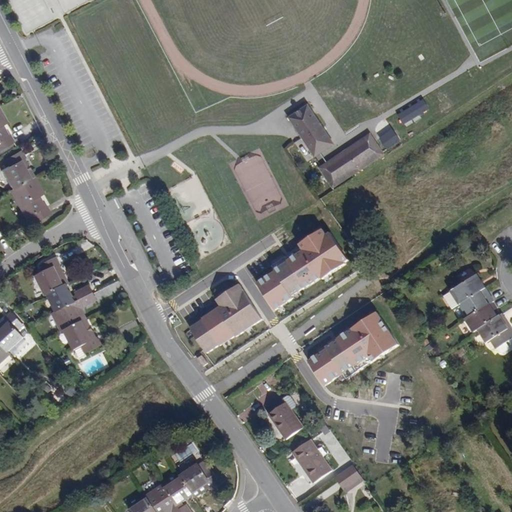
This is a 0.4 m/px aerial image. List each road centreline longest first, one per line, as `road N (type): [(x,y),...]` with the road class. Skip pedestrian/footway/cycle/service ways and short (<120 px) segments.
road 1 (unclassified): [(98,211),(165,341),(275,493)]
road 2 (unclassified): [(15,43),(98,211)]
